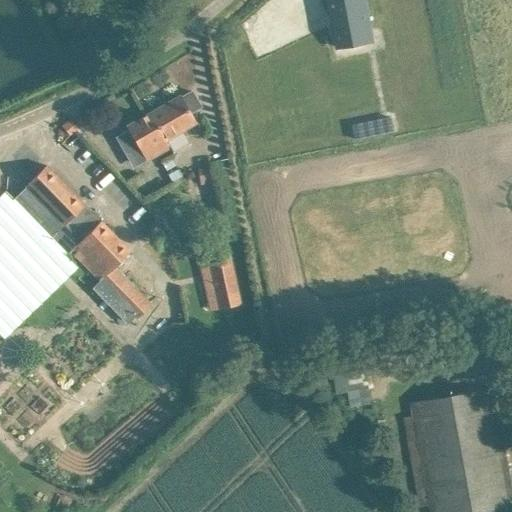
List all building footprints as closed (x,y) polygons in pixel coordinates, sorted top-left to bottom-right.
[(366,0),(329,0),(339,47),(374,40),(366,0)] [(180,97),(179,96),(127,126),(129,129),(119,135),(136,164),(146,158),(147,161),(169,148),(171,152),(188,143),(181,131),(195,123),(189,113),(200,107),(191,91),(180,97)] [(392,117),(379,120),(382,134),(395,131),(392,117)] [(0,297),(49,250),(57,242),(68,253),(71,250),(99,280),(113,267),(129,251),(101,221),(98,224),(81,207),(84,204),(46,165),(25,186),(57,218),(45,229),(19,203),(11,210),(0,220),(0,297)] [(208,166),(197,169),(200,185),(212,182),(208,166)] [(219,306),(237,302),(228,258),(209,262),(219,306)] [(511,485),(494,387),(411,402),(430,511),(479,511),(511,506),(511,485)]
